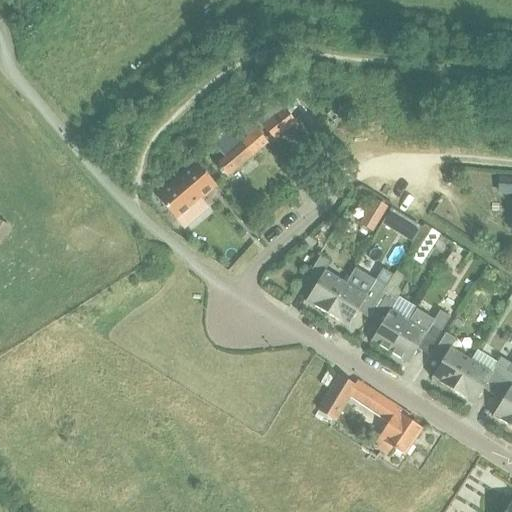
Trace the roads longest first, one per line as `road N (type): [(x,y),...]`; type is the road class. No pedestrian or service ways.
road 1 (residential): [(511,465),(235,290)]
road 2 (residential): [(133,211),(7,70),(0,34)]
road 3 (track): [(345,185),(385,159),(511,164)]
road 4 (residential): [(235,290),(345,185)]
road 5 (residential): [(235,290),(133,211)]
